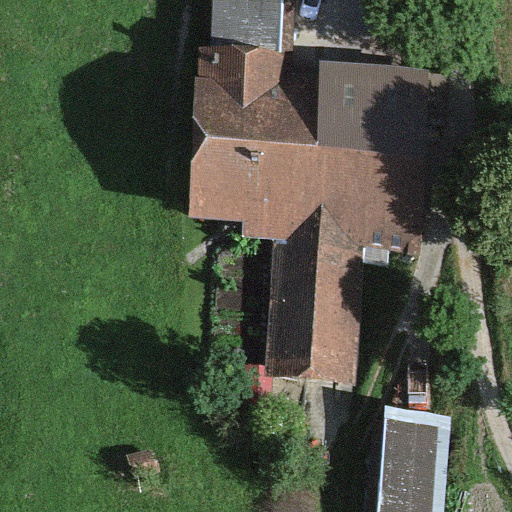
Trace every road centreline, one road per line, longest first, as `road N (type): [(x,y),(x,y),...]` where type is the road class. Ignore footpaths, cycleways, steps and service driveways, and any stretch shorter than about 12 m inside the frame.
road 1 (track): [(431,0),(469,147),(502,420),(511,443)]
road 2 (track): [(356,0),(360,39),(385,44),(405,35),(431,0)]
